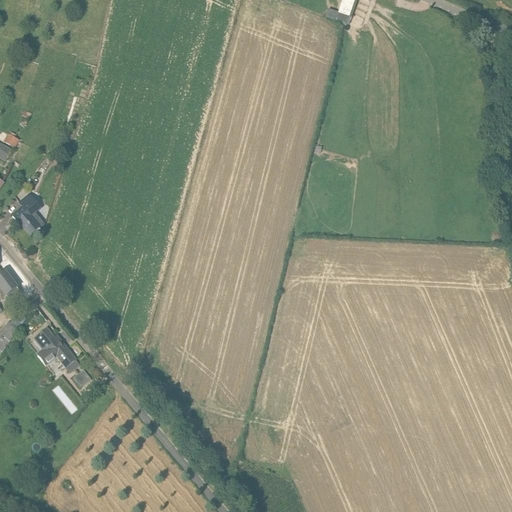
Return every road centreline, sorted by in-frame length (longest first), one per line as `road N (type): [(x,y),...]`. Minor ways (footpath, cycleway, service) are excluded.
road 1 (unclassified): [(223,511),(0,240)]
road 2 (track): [(485,24),(497,181),(511,236)]
